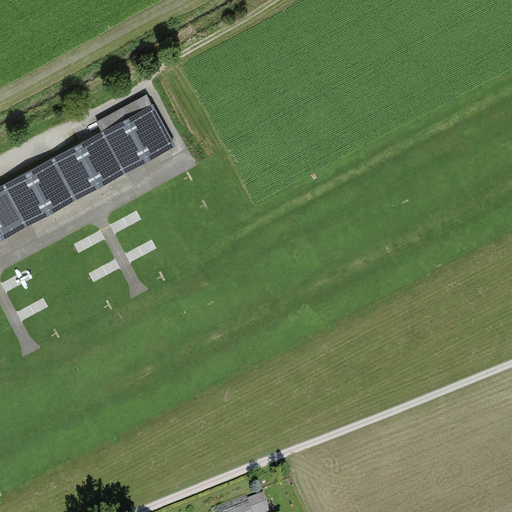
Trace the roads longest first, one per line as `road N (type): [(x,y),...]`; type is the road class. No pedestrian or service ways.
road 1 (track): [(511,364),(142,511)]
road 2 (track): [(276,0),(143,84)]
